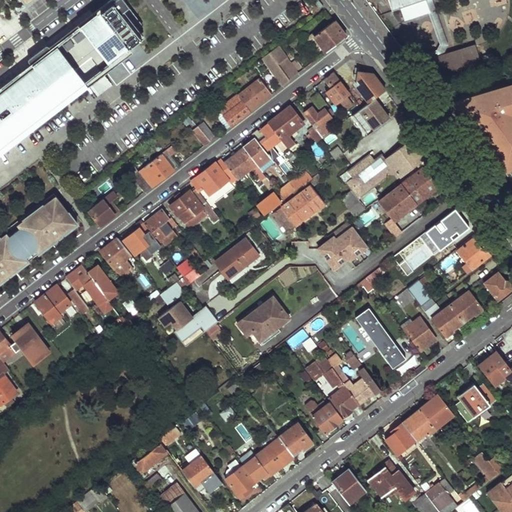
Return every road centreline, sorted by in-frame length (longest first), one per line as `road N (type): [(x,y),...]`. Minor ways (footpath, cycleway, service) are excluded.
road 1 (residential): [(364,32),(0,315)]
road 2 (residential): [(259,511),(511,308)]
road 3 (tertiary): [(511,229),(364,32)]
